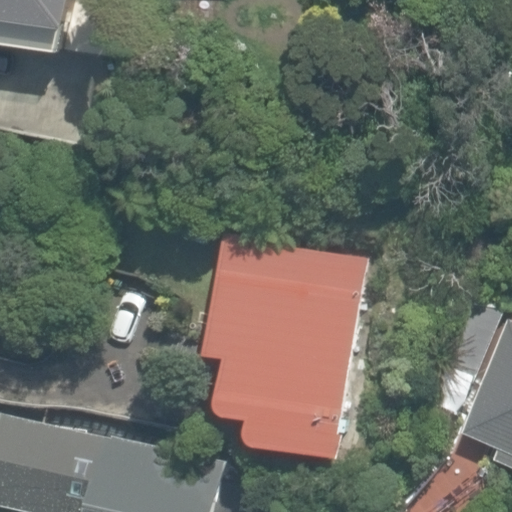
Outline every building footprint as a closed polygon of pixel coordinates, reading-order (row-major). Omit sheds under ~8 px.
[(0,0),(0,40),(72,50),(78,0),(0,0)] [(274,447),(349,458),(352,434),(348,433),(375,259),(250,240),(251,235),(235,233),(216,355),(235,358),(230,398),(228,403),(229,408),(231,412),(235,415),(240,416),(261,420),(259,425),(258,430),(259,435),(262,440),(265,443),(269,446),(274,447)] [(454,370),(483,382),(511,312),(483,301),(454,370)] [(511,329),(471,431),(508,446),(503,458),(511,461),(511,329)] [(223,511),(234,464),(101,434),(83,511),(223,511)]
